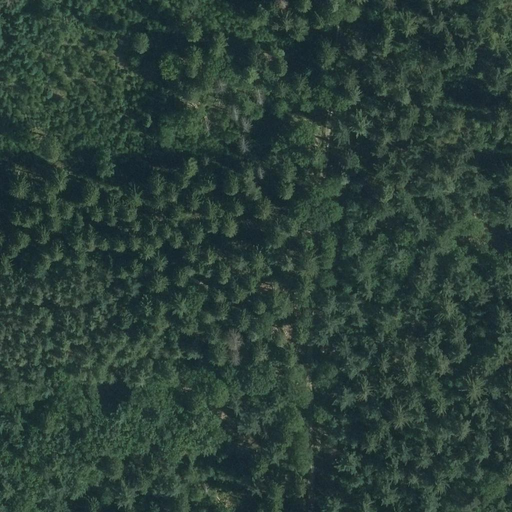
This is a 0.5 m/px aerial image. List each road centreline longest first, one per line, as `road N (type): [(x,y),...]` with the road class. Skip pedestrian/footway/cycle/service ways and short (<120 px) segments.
road 1 (track): [(309,511),(308,365),(342,0)]
road 2 (track): [(0,391),(308,365),(511,359)]
